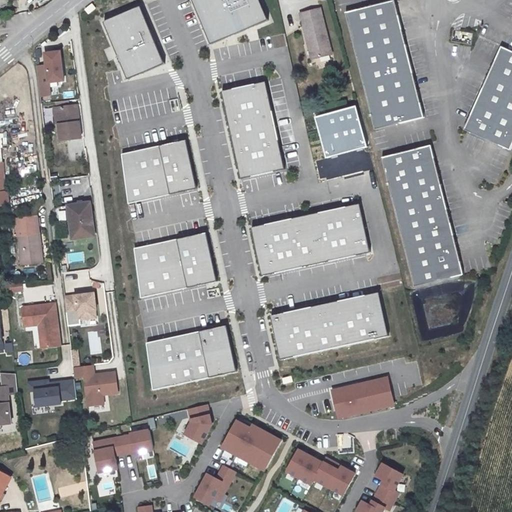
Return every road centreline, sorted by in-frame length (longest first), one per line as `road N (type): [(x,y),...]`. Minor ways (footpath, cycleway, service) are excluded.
road 1 (unknown): [(128,370),(82,19),(70,0)]
road 2 (unknown): [(28,33),(67,366)]
road 3 (secondary): [(437,511),(511,287)]
